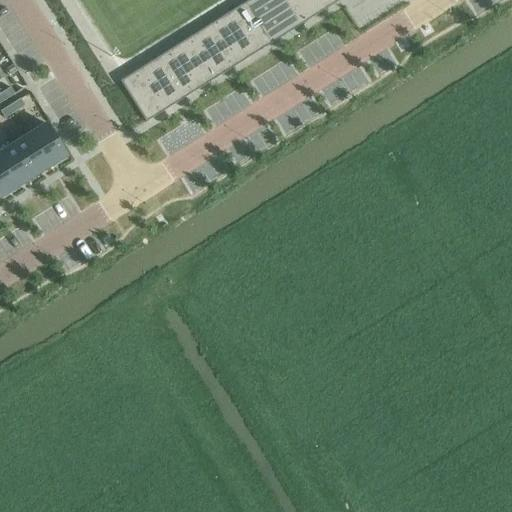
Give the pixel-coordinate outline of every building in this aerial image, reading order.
[(345,0),(254,0),(123,82),(149,124),(345,0)] [(10,88),(0,94),(5,101),(15,95),(10,88)] [(20,99),(10,105),(14,112),(24,106),(20,99)] [(14,112),(10,105),(0,111),(0,112),(4,119),(14,112)] [(46,125),(29,135),(49,167),(66,156),(46,125)] [(29,135),(13,146),(33,177),(49,167),(29,135)] [(13,146),(0,153),(0,161),(16,188),(33,177),(13,146)] [(0,161),(0,197),(16,188),(0,161)]
